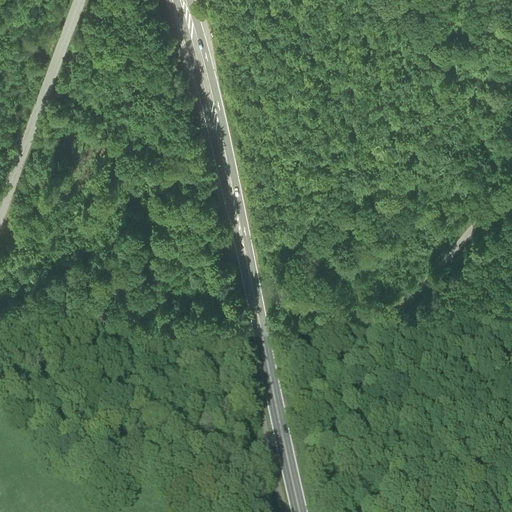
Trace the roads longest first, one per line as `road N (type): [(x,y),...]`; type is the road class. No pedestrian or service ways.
road 1 (track): [(511,192),(251,449),(202,447),(160,426),(100,346),(0,330)]
road 2 (primary): [(183,0),(302,511)]
road 3 (unclassified): [(0,211),(79,0)]
